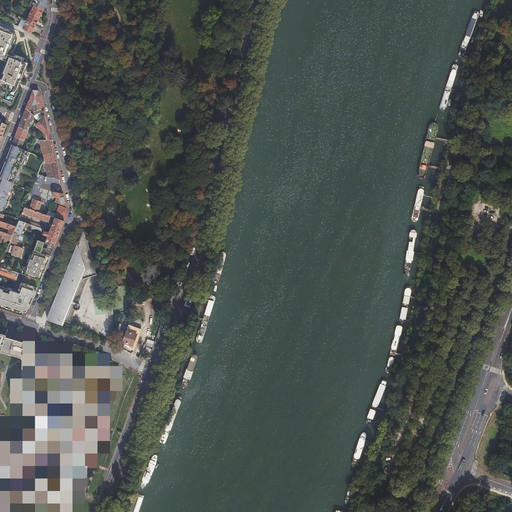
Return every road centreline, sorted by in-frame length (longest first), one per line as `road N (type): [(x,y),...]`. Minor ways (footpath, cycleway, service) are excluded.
road 1 (primary): [(152,370),(202,234),(261,0)]
road 2 (track): [(450,171),(364,499)]
road 3 (residential): [(29,85),(44,86),(74,212),(28,324)]
road 4 (track): [(498,0),(458,116),(450,171)]
road 5 (primary): [(100,511),(152,370)]
road 6 (residential): [(28,324),(152,370)]
